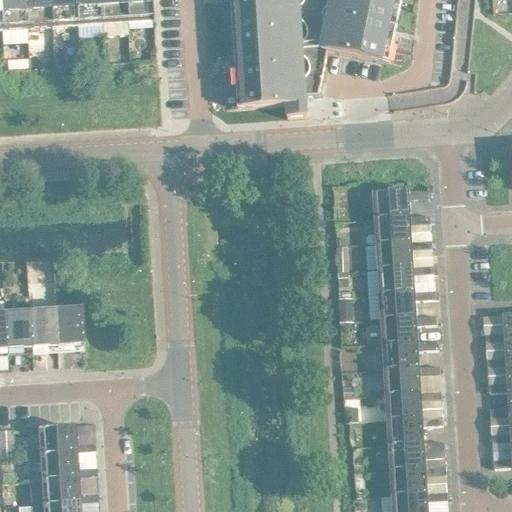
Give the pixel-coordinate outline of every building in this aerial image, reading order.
[(3,0),(5,31),(30,29),(28,0),(3,0)] [(28,0),(30,29),(55,28),(53,0),(28,0)] [(53,0),(55,28),(81,26),(78,0),(53,0)] [(78,0),(81,26),(106,25),(104,0),(78,0)] [(104,0),(106,25),(131,23),(129,0),(104,0)] [(129,0),(131,23),(156,22),(156,23),(157,23),(155,0),(129,0)] [(239,0),(241,36),(244,72),(246,108),(246,109),(289,106),(290,119),(310,117),(310,104),(304,105),(297,0),(239,0)] [(339,0),(329,51),(386,63),(398,0),(339,0)] [(57,58),(45,59),(46,69),(57,68),(57,58)] [(377,195),(378,220),(413,218),(413,217),(412,201),(432,200),(431,191),(413,192),(413,191),(375,194),(375,195),(377,195)] [(378,220),(380,245),(415,243),(415,242),(414,226),(433,225),(433,216),(413,217),(413,218),(378,220)] [(380,245),(381,270),(416,268),(415,251),(435,250),(434,241),(415,242),(415,243),(380,245)] [(350,248),(339,248),(340,273),(351,272),(350,248)] [(381,270),(383,295),(418,293),(417,277),(437,275),(436,266),(416,268),(381,270)] [(351,273),(340,274),(341,289),(352,288),(351,273)] [(383,295),(384,321),(419,318),(418,302),(438,300),(438,292),(418,293),(383,295)] [(83,311),(58,312),(61,347),(85,346),(85,347),(87,347),(85,310),(83,310),(83,311)] [(355,311),(341,311),(342,323),(356,323),(355,311)] [(58,312),(33,314),(35,349),(61,347),(58,312)] [(33,314),(8,315),(10,350),(35,349),(33,314)] [(8,315),(0,315),(0,350),(10,350),(8,315)] [(489,344),(509,343),(508,342),(511,342),(511,315),(506,316),(506,317),(507,317),(508,334),(488,335),(489,344)] [(384,321),(386,346),(421,344),(421,343),(420,327),(440,326),(439,317),(419,318),(384,321)] [(386,346),(387,371),(422,369),(422,368),(421,352),(441,351),(441,342),(421,343),(421,344),(386,346)] [(490,369),(510,368),(511,367),(511,342),(508,342),(509,343),(509,359),(490,360),(490,369)] [(387,371),(389,396),(424,394),(424,393),(423,377),(443,376),(442,367),(422,368),(422,369),(387,371)] [(492,394),(511,393),(511,392),(511,367),(510,368),(511,384),(491,385),(492,394)] [(354,388),(345,388),(345,399),(354,399),(354,388)] [(389,396),(391,421),(426,419),(425,402),(444,401),(444,392),(424,393),(424,394),(389,396)] [(493,419),(511,418),(511,392),(511,393),(511,400),(511,409),(493,411),(493,419)] [(361,408),(351,409),(352,424),(362,424),(361,408)] [(391,421),(392,446),(427,444),(426,427),(446,426),(445,417),(426,419),(391,421)] [(42,431),(43,455),(78,453),(78,454),(99,452),(98,444),(78,445),(77,429),(78,429),(78,427),(41,430),(41,431),(42,431)] [(16,431),(1,432),(3,458),(18,457),(16,431)] [(495,445),(511,443),(511,434),(494,436),(495,445)] [(392,446),(394,472),(429,469),(428,453),(448,451),(447,442),(427,444),(392,446)] [(43,455),(45,481),(80,478),(80,479),(100,478),(100,469),(79,471),(78,454),(78,453),(43,455)] [(511,459),(496,461),(496,470),(511,468),(511,459)] [(394,472),(395,497),(430,494),(429,478),(449,477),(449,468),(429,469),(394,472)] [(35,481),(36,506),(81,504),(102,503),(101,495),(81,496),(80,479),(80,478),(45,481),(35,481)] [(430,494),(395,497),(396,511),(431,511),(431,503),(451,502),(450,493),(430,494)]
